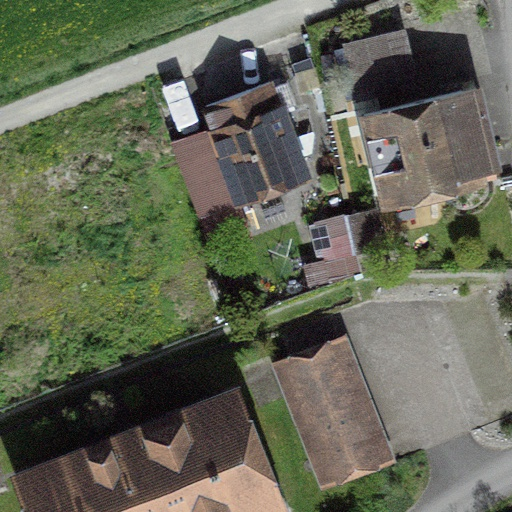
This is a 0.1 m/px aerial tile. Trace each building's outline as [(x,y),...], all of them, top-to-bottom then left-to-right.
[(402,35),(342,45),(350,89),(409,79),(402,35)] [(267,81),(194,107),(227,198),(299,172),(267,81)] [(472,84),(363,111),(383,192),(492,165),(472,84)] [(106,146),(54,164),(65,197),(117,180),(106,146)] [(367,209),(338,218),(349,253),(378,244),(367,209)] [(351,344),(275,373),(327,499),(401,470),(351,344)] [(243,398),(23,480),(34,511),(239,511),(280,497),(243,398)]
